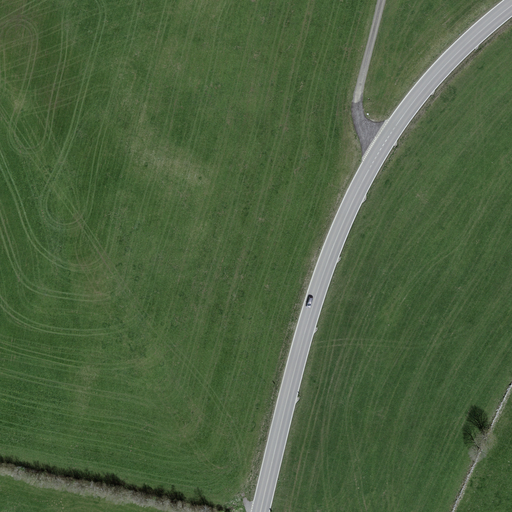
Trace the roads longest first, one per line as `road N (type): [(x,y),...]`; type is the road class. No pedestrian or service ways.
road 1 (primary): [(260,511),(310,311),(353,199),(414,100),(511,5)]
road 2 (track): [(383,143),(357,111),(381,0)]
